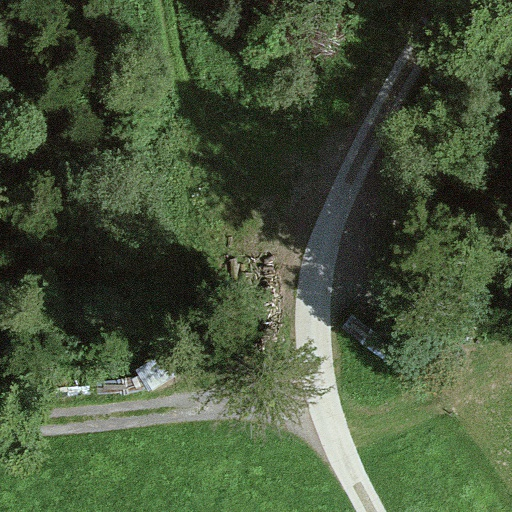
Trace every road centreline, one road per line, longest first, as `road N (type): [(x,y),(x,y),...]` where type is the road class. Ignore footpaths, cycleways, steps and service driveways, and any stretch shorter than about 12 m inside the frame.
road 1 (track): [(445,0),(358,159),(328,231),(312,303),(329,423),(373,511)]
road 2 (track): [(318,384),(0,427)]
road 3 (track): [(173,0),(205,135),(248,218),(318,263)]
